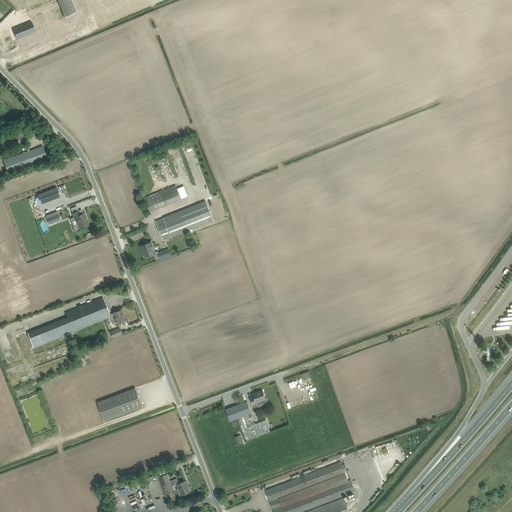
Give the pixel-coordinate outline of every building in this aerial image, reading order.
[(57,0),(65,17),(76,12),(70,0),(57,0)] [(82,0),(92,27),(169,0),(168,0),(82,0)] [(31,22),(13,30),(17,39),(35,31),(31,22)] [(0,152),(30,141),(25,128),(0,137),(0,152)] [(3,160),(8,174),(47,159),(42,146),(3,160)] [(176,186),(146,197),(151,211),(181,199),(176,186)] [(56,187),(38,195),(41,204),(60,197),(56,187)] [(213,220),(206,201),(156,221),(163,240),(213,220)] [(74,213),(73,213),(74,217),(75,217),(77,221),(80,229),(84,227),(88,226),(84,213),(83,214),(81,210),(78,211),(74,213)] [(57,211),(46,216),(47,218),(49,224),(60,220),(58,214),(57,211)] [(23,227),(0,233),(0,247),(27,239),(23,227)] [(0,248),(0,249),(4,261),(46,248),(43,239),(29,243),(28,239),(0,248)] [(152,242),(141,246),(144,253),(143,253),(145,257),(152,254),(154,254),(155,256),(158,254),(160,260),(172,256),(169,248),(158,252),(158,251),(155,252),(153,246),(152,242)] [(490,288),(493,290),(503,278),(500,275),(490,288)] [(478,310),(487,297),(484,295),(476,309),(478,310)] [(110,315),(103,297),(91,302),(65,312),(67,317),(35,329),(27,332),(33,348),(41,345),(110,316),(110,317),(114,315),(117,323),(121,322),(126,320),(121,310),(113,313),(110,315)] [(112,338),(122,334),(120,328),(110,331),(112,338)] [(309,371),(301,374),(302,376),(303,380),(305,379),(311,377),(309,371)] [(104,422),(138,409),(142,407),(135,388),(131,390),(97,402),(104,422)] [(252,404),(256,403),(266,399),(263,390),(253,394),(254,397),(250,398),(252,403),(252,404)] [(252,416),(251,413),(247,401),(225,409),(230,421),(238,418),(246,441),(270,432),(266,420),(251,426),(247,415),(248,414),(249,417),(252,416)] [(240,435),(234,437),(237,445),(244,443),(240,435)] [(342,465),(341,462),(265,490),(273,511),(301,511),(352,493),(348,481),(344,471),(347,469),(345,464),(342,465)] [(167,474),(159,477),(165,493),(173,490),(172,486),(170,481),(167,474)] [(176,479),(170,481),(172,486),(176,484),(178,488),(179,488),(182,495),(185,494),(190,492),(186,481),(181,482),(178,484),(176,479)] [(349,511),(344,497),(304,511),(349,511)]
